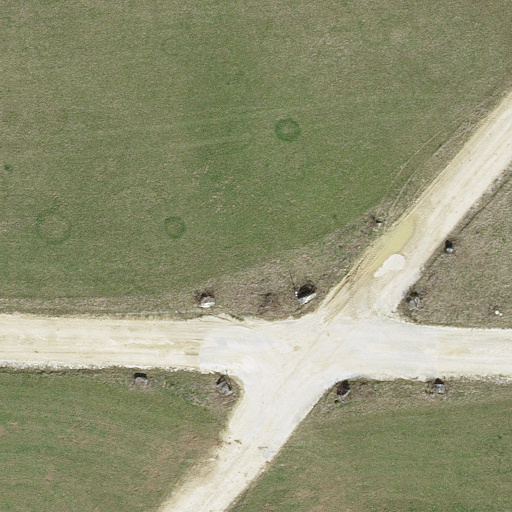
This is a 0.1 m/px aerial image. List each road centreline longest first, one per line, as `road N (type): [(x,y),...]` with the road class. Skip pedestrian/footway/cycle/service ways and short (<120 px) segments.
road 1 (track): [(0,343),(511,356)]
road 2 (track): [(511,120),(333,351),(194,511)]
